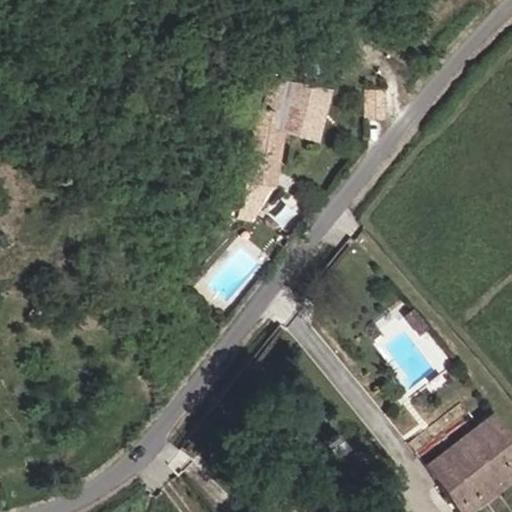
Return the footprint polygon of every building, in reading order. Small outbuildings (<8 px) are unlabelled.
[(279,131),(296,135),(303,92),(278,89),(273,108),(263,107),(257,123),(252,122),(233,206),(246,209),(268,184),(279,131)] [(379,118),(379,90),(362,89),(362,117),(379,118)] [(315,96),(303,92),(296,135),(308,137),(315,96)] [(463,466),(483,493),(511,473),(511,453),(501,439),(463,466)] [(511,473),(483,493),(490,504),(511,487),(511,473)]
